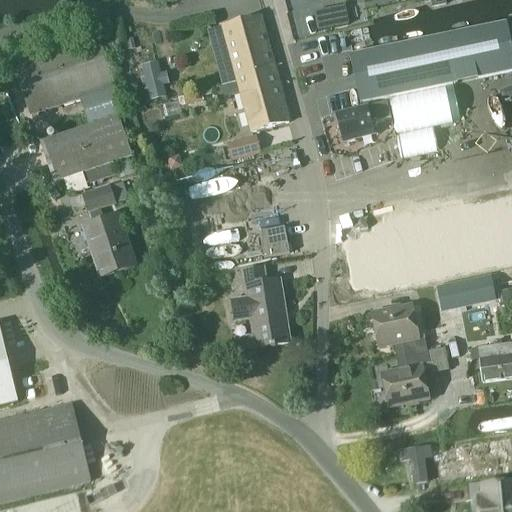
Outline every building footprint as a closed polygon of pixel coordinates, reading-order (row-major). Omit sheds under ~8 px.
[(445,0),(424,0),(426,4),(428,4),(431,3),(431,5),(432,9),(447,6),(447,5),(445,0)] [(331,9),(314,12),(317,32),(335,28),(331,9)] [(224,28),(238,79),(274,69),(261,17),(224,27),(224,28)] [(361,104),(511,72),(511,44),(508,24),(351,57),(361,104)] [(82,100),(103,93),(117,88),(98,31),(13,60),(11,54),(0,57),(0,73),(2,80),(18,74),(32,117),(82,100)] [(163,73),(160,62),(143,66),(146,78),(142,79),(145,91),(149,90),(152,100),(168,96),(166,85),(171,84),(168,72),(163,73)] [(238,79),(252,134),(289,124),(274,69),(238,79)] [(204,102),(201,93),(183,97),(186,106),(204,102)] [(387,105),(336,116),(341,144),(376,137),(373,124),(390,120),(387,105)] [(112,165),(131,159),(118,118),(111,120),(91,127),(43,142),(57,183),(64,181),(83,175),(112,165)] [(232,162),(261,154),(257,138),(228,146),(232,162)] [(131,162),(116,167),(121,180),(136,174),(131,162)] [(69,196),(88,190),(87,185),(83,175),(64,181),(69,196)] [(102,278),(135,268),(118,217),(105,221),(101,210),(114,205),(109,188),(84,196),(93,225),(86,228),(102,278)] [(511,197),(362,229),(365,243),(373,282),(376,299),(511,271),(511,197)] [(260,232),(264,258),(290,254),(286,228),(260,232)] [(365,243),(344,247),(352,287),(373,282),(365,243)] [(256,350),(291,344),(281,279),(266,282),(264,270),(243,273),(247,299),(232,301),(236,323),(251,321),(256,350)] [(490,277),(436,288),(442,315),(474,308),(496,303),(490,277)] [(511,290),(497,295),(500,308),(511,305),(511,290)] [(393,344),(396,359),(428,352),(424,336),(419,338),(412,308),(373,317),(379,347),(393,344)] [(0,326),(0,407),(19,403),(0,326)] [(498,341),(499,347),(503,381),(511,379),(511,344),(506,346),(505,340),(498,341)] [(477,366),(482,365),(484,384),(503,381),(499,347),(480,349),(481,356),(475,357),(477,366)] [(431,368),(428,352),(396,359),(399,373),(383,377),(389,407),(429,399),(423,370),(431,368)] [(0,504),(90,483),(71,406),(0,422),(0,504)] [(511,511),(511,483),(485,486),(486,500),(478,501),(479,511),(511,511)]
